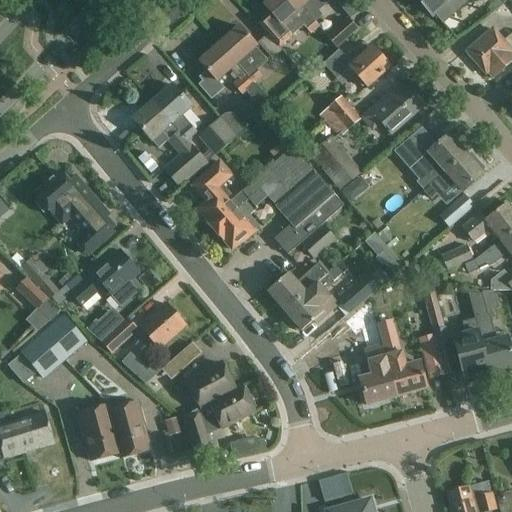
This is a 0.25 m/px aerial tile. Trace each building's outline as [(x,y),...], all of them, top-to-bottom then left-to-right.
[(291,37),(302,27),(310,36),(319,27),(316,23),(315,24),(310,18),(302,9),(293,0),(271,0),(264,6),(291,37)] [(293,0),(302,9),(310,18),(315,24),(316,23),(316,22),(323,16),(319,12),(327,5),(326,0),(293,0)] [(414,0),(432,19),(452,0),(414,0)] [(261,23),(273,38),(282,31),(271,16),(261,23)] [(347,19),(327,38),(336,48),(357,30),(347,19)] [(247,74),(255,68),(256,69),(267,60),(257,49),(258,47),(241,27),(221,44),(247,74)] [(511,34),(503,42),(493,30),(467,54),(486,75),(487,74),(492,80),(511,62),(511,34)] [(282,51),(268,36),(257,44),(271,61),(282,51)] [(136,78),(158,60),(152,53),(151,54),(142,43),(122,60),(136,78)] [(201,61),(218,82),(231,71),(239,81),(247,74),(221,44),(201,61)] [(360,56),(348,67),(368,89),(390,68),(373,49),(362,59),(360,56)] [(323,64),(334,76),(350,62),(339,50),(323,64)] [(254,84),(261,78),(262,77),(256,69),(255,68),(247,74),(254,84)] [(254,84),(247,74),(239,81),(234,85),(242,94),(246,90),(254,84)] [(274,106),(254,84),(246,90),(258,104),(250,110),(258,119),(274,106)] [(172,86),(152,104),(171,126),(172,125),(187,142),(197,133),(182,116),(191,108),(172,86)] [(423,106),(419,101),(422,99),(422,95),(417,89),(413,89),(411,91),(407,86),(388,102),(385,99),(361,120),(372,133),(382,124),(391,134),(423,106)] [(360,121),(354,113),(340,99),(321,116),(337,134),(339,132),(342,136),(360,121)] [(171,126),(152,104),(133,120),(158,149),(169,140),(188,162),(170,178),(179,188),(206,165),(206,164),(198,155),(187,142),(172,125),(171,126)] [(224,115),(220,120),(236,138),(246,130),(232,114),(224,115)] [(198,155),(206,164),(214,157),(236,138),(220,120),(198,138),(207,150),(203,154),(201,153),(198,155)] [(417,183),(424,191),(467,154),(450,135),(410,170),(420,181),(417,183)] [(362,174),(332,137),(309,155),(340,193),(362,174)] [(297,146),(255,182),(262,190),(268,197),(267,198),(290,225),(277,236),(291,253),(348,204),(297,146)] [(467,154),(424,191),(423,192),(431,201),(441,193),(443,194),(454,184),(462,193),(484,174),(467,154)] [(246,204),(249,201),(242,193),(243,192),(242,190),(229,202),(215,187),(229,175),(219,163),(193,186),(208,203),(198,211),(205,219),(204,220),(214,231),(246,204)] [(103,221),(110,215),(75,176),(69,182),(61,173),(35,195),(40,200),(36,203),(44,213),(48,209),(53,214),(62,224),(70,217),(86,235),(77,243),(87,256),(113,233),(103,221)] [(242,193),(249,201),(249,202),(262,190),(255,182),(243,192),(242,193)] [(262,190),(249,202),(255,209),(260,205),(267,198),(268,197),(262,190)] [(449,230),(474,208),(463,196),(438,218),(449,230)] [(246,204),(214,231),(224,242),(225,241),(232,249),(241,241),(243,243),(255,232),(254,231),(259,227),(249,217),(254,213),(246,204)] [(491,231),(500,243),(511,233),(511,210),(508,204),(484,222),(479,215),(461,228),(473,244),(491,231)] [(314,262),(337,241),(323,226),(300,247),(314,262)] [(497,263),(508,254),(511,258),(511,233),(500,243),(478,259),(473,261),(469,263),(472,269),(482,264),(485,268),(495,260),(497,263)] [(447,272),(469,263),(473,261),(467,246),(440,257),(441,259),(435,262),(440,274),(447,271),(447,272)] [(120,252),(94,276),(113,297),(139,274),(120,252)] [(342,263),(327,275),(284,312),(292,322),(290,324),(298,332),(300,331),(301,332),(313,321),(316,324),(338,306),(325,291),(348,271),(342,263)] [(267,292),(284,312),(327,275),(319,265),(297,283),(289,274),(267,292)] [(511,291),(511,271),(507,276),(504,273),(492,282),(492,291),(511,291)] [(339,301),(350,314),(381,288),(369,274),(339,301)] [(49,279),(39,287),(50,299),(59,290),(49,279)] [(28,281),(19,291),(40,310),(49,299),(28,281)] [(82,308),(97,295),(86,281),(71,295),(82,308)] [(469,294),(476,320),(482,346),(490,374),(500,371),(500,373),(503,375),(511,373),(511,372),(511,358),(507,339),(496,342),(489,314),(487,314),(482,294),(469,294)] [(167,305),(141,328),(160,350),(186,327),(167,305)] [(353,336),(372,318),(362,307),(342,324),(353,336)] [(63,316),(42,335),(64,361),(65,362),(87,344),(63,316)] [(112,354),(138,330),(128,319),(101,343),(112,354)] [(97,320),(86,329),(102,342),(110,334),(97,320)] [(490,374),(482,346),(476,320),(463,323),(466,336),(454,339),(458,352),(457,352),(464,380),(466,380),(466,382),(469,384),(478,382),(479,379),(479,376),(490,374)] [(382,345),(397,400),(426,392),(419,364),(407,367),(403,352),(400,352),(392,322),(376,326),(381,345),(382,345)] [(1,342),(19,348),(26,330),(7,324),(1,342)] [(432,332),(435,346),(441,368),(454,365),(444,329),(432,332)] [(64,361),(42,335),(20,354),(21,355),(8,367),(24,386),(37,374),(43,381),(65,362),(64,361)] [(432,335),(417,339),(428,380),(443,376),(432,335)] [(202,354),(192,344),(177,358),(186,368),(202,354)] [(363,350),(370,377),(359,380),(366,408),(397,400),(382,345),(381,345),(363,350)] [(122,364),(129,371),(138,361),(131,354),(122,364)] [(139,380),(146,386),(162,372),(153,364),(148,370),(139,380)] [(201,409),(235,392),(222,365),(187,383),(201,409)] [(235,392),(201,409),(182,419),(193,453),(209,448),(202,425),(216,418),(222,429),(254,413),(252,409),(254,408),(250,399),(247,401),(241,389),(235,392)] [(119,455),(120,460),(150,452),(137,404),(109,411),(108,411),(119,455)] [(108,411),(109,411),(108,407),(78,414),(90,463),(119,455),(108,411)] [(26,439),(29,452),(55,444),(46,413),(28,419),(33,433),(32,434),(33,437),(26,439)] [(182,432),(177,417),(165,421),(169,436),(182,432)] [(28,419),(0,427),(0,449),(3,449),(5,459),(29,452),(26,439),(33,437),(32,434),(33,433),(28,419)] [(478,503),(471,504),(467,488),(448,493),(453,511),(490,511),(495,511),(490,494),(476,498),(478,503)] [(366,511),(364,503),(330,511),(366,511)]
